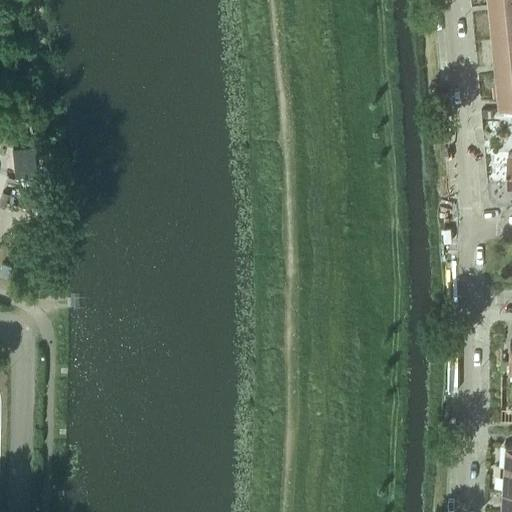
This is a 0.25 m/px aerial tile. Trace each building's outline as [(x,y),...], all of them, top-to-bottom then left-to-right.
[(511,0),(489,0),(491,8),(511,6),(511,0)] [(511,6),(491,8),(494,39),(511,36),(511,6)] [(511,36),(494,39),(497,69),(511,67),(511,36)] [(511,67),(497,69),(500,100),(511,98),(511,67)] [(511,467),(504,466),(502,489),(511,489),(511,467)] [(511,511),(511,489),(502,489),(500,511),(511,511)]
